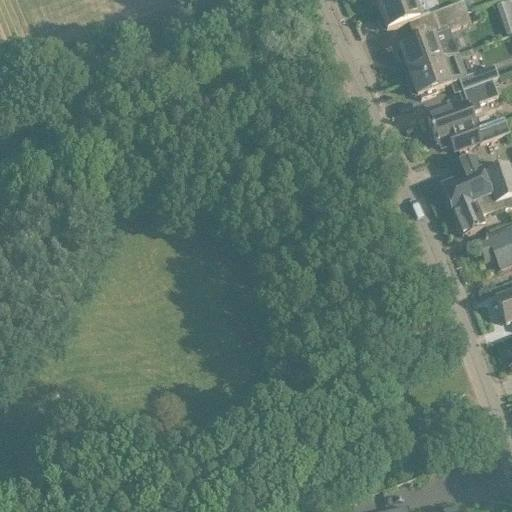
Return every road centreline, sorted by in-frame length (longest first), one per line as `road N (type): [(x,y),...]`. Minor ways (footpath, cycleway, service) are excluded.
road 1 (unclassified): [(511,466),(460,323),(318,0)]
road 2 (track): [(0,62),(163,0)]
